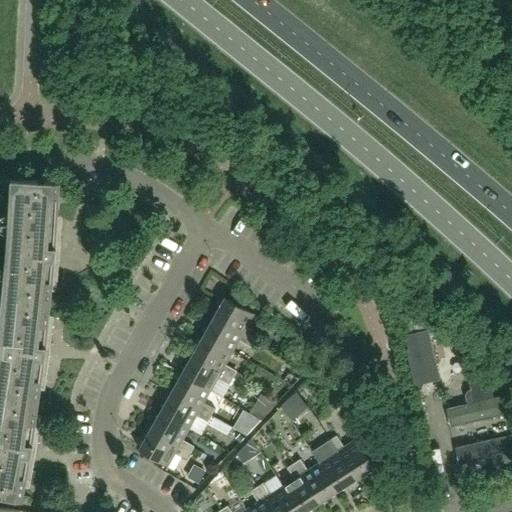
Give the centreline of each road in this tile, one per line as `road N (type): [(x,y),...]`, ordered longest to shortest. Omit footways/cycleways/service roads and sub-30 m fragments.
road 1 (residential): [(165,511),(110,477),(101,458),(106,401),(201,222),(124,176),(0,157)]
road 2 (primary): [(170,0),(511,293)]
road 3 (primary): [(511,215),(251,0)]
